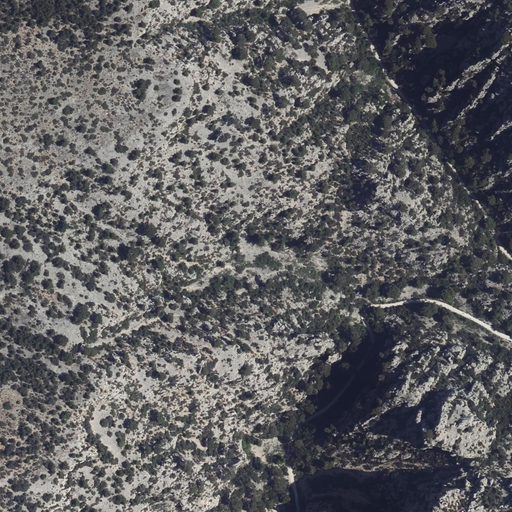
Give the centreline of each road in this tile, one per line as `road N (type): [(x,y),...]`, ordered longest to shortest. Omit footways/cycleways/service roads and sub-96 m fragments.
road 1 (track): [(298,511),(289,444),(369,351),(364,309),(427,300),(511,338)]
road 2 (track): [(511,257),(381,65),(348,0)]
